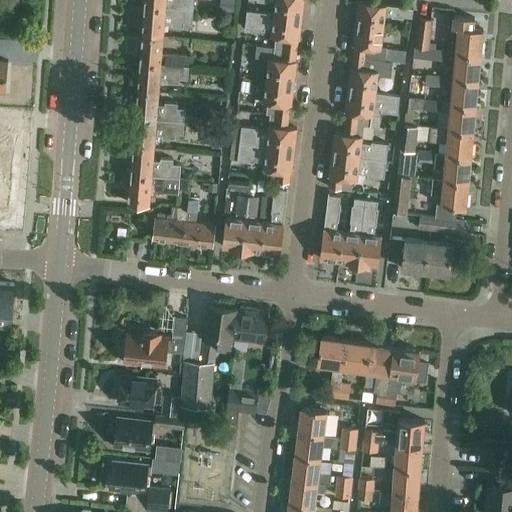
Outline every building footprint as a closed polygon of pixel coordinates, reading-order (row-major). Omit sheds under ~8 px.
[(144,0),(144,5),(193,9),(193,0),(144,0)] [(268,1),(276,2),(274,13),(302,16),(303,0),(256,0),(256,1),(268,2),(268,1)] [(355,23),(383,26),(385,15),(392,15),(392,17),(403,18),(403,16),(412,17),(413,8),(358,1),(355,23)] [(142,34),(163,35),(164,22),(171,23),(171,26),(184,27),(184,22),(192,22),(193,9),(144,5),(142,34)] [(264,28),(274,29),(273,34),(277,34),(275,46),(296,49),(298,38),(299,38),(302,16),(274,13),(274,14),(247,11),(245,28),(264,30),(264,28)] [(458,28),(456,53),(480,55),(483,29),(473,28),(474,18),(453,16),(452,27),(458,28)] [(419,20),(416,48),(428,50),(432,20),(420,18),(419,20)] [(354,45),(353,56),(366,57),(366,56),(384,58),(386,45),(381,45),(383,26),(355,23),(353,45),(354,45)] [(183,65),(184,55),(166,53),(162,53),(163,35),(142,34),(139,62),(183,65)] [(257,56),(269,57),(267,79),(294,82),(296,61),(295,60),(296,49),(275,46),(259,44),(257,56)] [(413,57),(428,59),(429,50),(428,50),(416,48),(415,48),(413,57)] [(429,50),(428,59),(446,61),(447,51),(429,49),(429,50)] [(456,53),(453,78),(478,80),(480,55),(456,53)] [(375,91),(377,74),(390,76),(391,60),(366,57),(353,56),(351,67),(350,67),(347,89),(375,92),(375,91)] [(137,90),(159,92),(160,79),(167,79),(167,82),(180,83),(180,78),(188,78),(189,65),(183,65),(139,62),(137,90)] [(426,74),(425,85),(443,86),(445,76),(426,74)] [(451,103),(475,105),(478,80),(453,78),(451,102),(451,103)] [(267,113),(271,113),(288,115),(290,104),(291,104),(294,82),(267,79),(264,100),(269,101),(267,113)] [(375,92),(347,89),(345,110),(346,111),(345,122),(364,124),(368,125),(370,114),(373,114),(373,108),(380,108),(380,110),(398,113),(400,94),(375,91),(375,92)] [(135,117),(179,120),(185,121),(186,108),(178,107),(178,102),(165,101),(165,104),(158,103),(159,92),(137,90),(135,117)] [(421,98),(420,107),(441,109),(442,101),(442,100),(424,99),(421,98)] [(450,110),(449,128),(473,131),(475,105),(451,103),(450,110)] [(243,125),(240,142),(294,149),(297,127),(287,126),(288,115),(271,113),(269,130),(259,129),(259,127),(243,125)] [(133,145),(155,147),(156,134),(163,135),(162,137),(175,138),(176,133),(184,134),(185,121),(179,120),(135,117),(133,145)] [(334,132),(331,154),(387,160),(389,144),(372,142),(372,144),(362,142),(362,137),(364,124),(345,122),(343,133),(334,132)] [(417,127),(404,125),(401,150),(414,151),(417,127)] [(429,140),(447,142),(446,152),(446,154),(471,156),(473,131),(449,128),(430,127),(429,140)] [(256,159),(265,160),(264,168),(268,168),(267,179),(289,182),(290,171),(291,171),(294,149),(240,142),(238,159),(255,161),(256,159)] [(152,175),(165,176),(179,177),(180,177),(181,164),(173,164),(174,158),(161,157),(161,160),(154,160),(155,147),(133,145),(130,173),(152,175)] [(436,152),(418,150),(417,160),(435,162),(436,152)] [(434,165),(445,166),(444,178),(444,179),(468,181),(471,156),(446,154),(446,152),(436,151),(436,152),(435,162),(434,165)] [(13,152),(0,152),(0,221),(14,221),(15,193),(13,193),(13,152)] [(330,176),(329,187),(351,189),(353,178),(357,179),(358,172),(368,173),(368,175),(385,177),(387,160),(331,154),(329,175),(330,176)] [(163,191),(165,176),(152,175),(130,173),(128,202),(149,204),(150,195),(155,195),(156,191),(163,191)] [(412,177),(397,175),(393,212),(407,214),(412,177)] [(191,178),(180,177),(179,177),(178,192),(189,193),(191,178)] [(438,204),(436,216),(456,219),(457,207),(466,207),(468,181),(444,179),(444,178),(429,177),(428,187),(432,187),(431,194),(442,195),(441,204),(438,204)] [(229,178),(228,187),(240,188),(240,194),(248,195),(249,189),(250,180),(229,178)] [(209,182),(208,190),(217,191),(218,183),(209,182)] [(264,221),(260,251),(280,253),(288,190),(276,188),(275,196),(273,196),(271,213),(273,213),(272,222),(264,221)] [(156,218),(154,238),(183,241),(188,197),(189,194),(183,194),(181,207),(172,206),(171,215),(157,213),(157,218),(156,218)] [(230,247),(230,248),(242,250),(248,195),(240,194),(239,194),(236,218),(226,216),(222,246),(230,247)] [(324,228),(320,258),(339,260),(343,230),(337,229),(338,220),(339,221),(341,203),(340,203),(341,196),(328,194),(324,228)] [(254,250),(260,251),(264,221),(255,220),(258,196),(248,195),(242,250),(253,251),(254,250)] [(188,197),(183,241),(211,245),(214,224),(195,221),(196,217),(198,199),(188,197)] [(346,262),(358,264),(366,199),(354,197),(353,205),(352,205),(350,222),(349,231),(343,230),(339,260),(347,261),(346,262)] [(370,265),(370,264),(377,265),(381,234),(373,233),(374,225),(376,225),(378,208),(377,207),(377,200),(366,199),(358,264),(370,265)] [(418,227),(430,229),(432,216),(420,215),(418,227)] [(465,220),(456,219),(436,216),(432,216),(430,229),(463,232),(465,220)] [(402,260),(401,268),(425,271),(429,241),(390,236),(387,258),(402,260)] [(425,271),(450,274),(453,244),(429,241),(425,271)] [(0,281),(0,315),(13,316),(14,283),(0,281)] [(218,340),(233,342),(233,337),(237,309),(209,305),(205,338),(204,338),(201,361),(215,362),(218,340)] [(237,309),(233,337),(264,341),(268,314),(238,310),(238,309),(237,309)] [(123,350),(126,350),(125,360),(164,364),(166,350),(184,352),(188,318),(175,316),(172,337),(161,336),(161,334),(143,332),(142,336),(127,335),(127,338),(125,338),(123,350)] [(321,336),(317,363),(334,365),(331,381),(341,383),(344,367),(348,339),(321,336)] [(371,343),(348,339),(344,367),(367,370),(371,343)] [(371,343),(367,370),(377,372),(374,388),(378,389),(378,388),(388,389),(394,346),(371,343)] [(394,346),(388,389),(397,391),(400,392),(402,375),(415,377),(415,380),(426,382),(429,363),(418,362),(420,350),(394,346)] [(201,361),(184,360),(182,376),(180,405),(211,408),(215,362),(201,361)] [(119,388),(121,391),(120,401),(154,405),(154,402),(160,402),(161,389),(155,388),(156,380),(123,376),(123,379),(120,381),(119,388)] [(331,381),(329,395),(340,397),(341,384),(341,383),(331,381)] [(341,384),(340,397),(349,398),(350,385),(351,384),(341,383),(341,384)] [(255,411),(258,391),(230,387),(226,421),(237,423),(240,408),(255,411)] [(378,389),(376,402),(377,402),(386,403),(388,389),(378,388),(378,389)] [(388,389),(386,403),(395,405),(397,391),(388,389)] [(177,406),(164,404),(163,412),(176,414),(177,406)] [(299,431),(324,434),(327,410),(302,407),(299,431)] [(176,416),(163,414),(156,413),(155,425),(184,429),(185,417),(176,416)] [(149,449),(152,422),(119,418),(115,445),(149,449)] [(379,431),(378,441),(397,443),(422,445),(424,420),(399,418),(398,430),(378,429),(378,431),(379,431)] [(343,437),(356,439),(357,428),(344,427),(343,437)] [(365,429),(364,440),(378,441),(379,431),(378,431),(365,429)] [(299,431),(296,455),(321,458),(323,444),(336,446),(337,436),(324,434),(299,431)] [(356,439),(343,437),(341,448),(355,449),(356,439)] [(378,441),(364,440),(363,450),(377,451),(378,441)] [(422,445),(397,443),(395,467),(420,469),(422,445)] [(156,457),(180,460),(181,448),(158,445),(156,457)] [(511,471),(511,449),(490,448),(487,471),(511,471)] [(296,455),(293,479),(318,482),(317,483),(330,484),(332,474),(319,472),(321,458),(296,455)] [(153,470),(165,471),(166,459),(154,458),(153,470)] [(147,469),(147,465),(144,465),(114,461),(111,488),(132,490),(132,494),(148,495),(147,508),(168,510),(170,488),(145,486),(147,469)] [(395,467),(393,491),(419,493),(420,469),(395,467)] [(489,484),(486,511),(511,511),(511,472),(508,472),(506,486),(489,484)] [(338,475),(337,485),(351,487),(352,476),(338,475)] [(359,488),(373,489),(374,479),(360,477),(359,488)] [(318,482),(293,479),(289,503),(314,506),(317,483),(318,482)] [(351,487),(337,485),(336,496),(350,497),(351,487)] [(373,489),(359,488),(358,498),(372,499),(373,489)] [(379,500),(392,502),(390,511),(416,511),(419,493),(393,491),(393,492),(380,491),(379,500)] [(313,511),(314,506),(289,503),(288,511),(313,511)]
